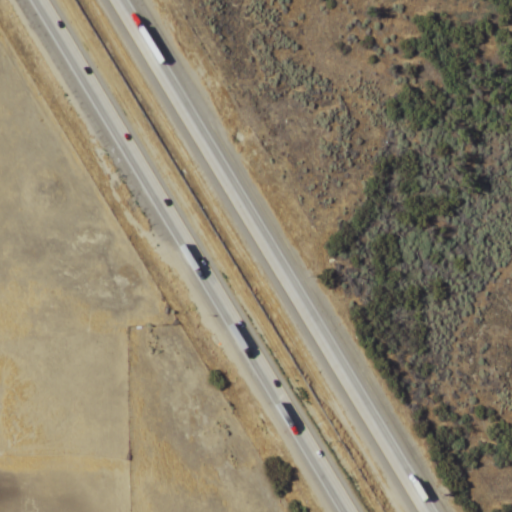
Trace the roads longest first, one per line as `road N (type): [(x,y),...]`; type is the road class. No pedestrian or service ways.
road 1 (motorway): [(437,511),(123,0)]
road 2 (motorway): [(47,0),(353,511)]
